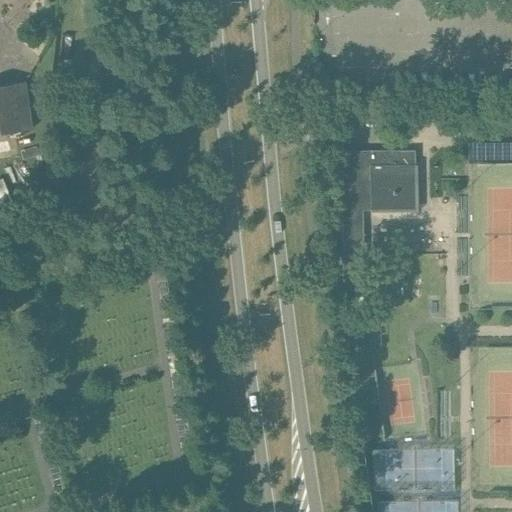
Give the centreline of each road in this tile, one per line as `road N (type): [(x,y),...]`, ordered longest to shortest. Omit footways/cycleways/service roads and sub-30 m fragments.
road 1 (tertiary): [(211,0),(224,166),(272,511)]
road 2 (tertiary): [(316,511),(273,215),(257,0)]
